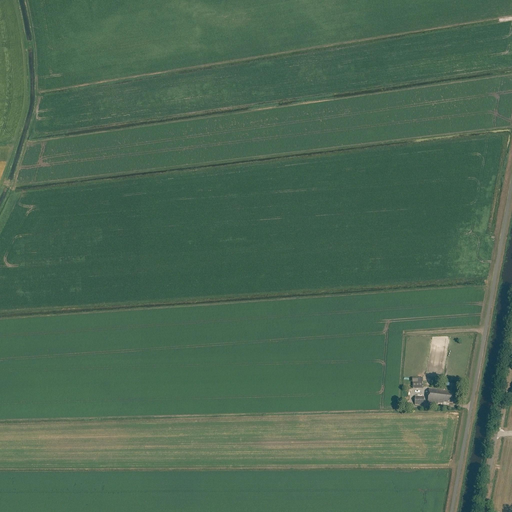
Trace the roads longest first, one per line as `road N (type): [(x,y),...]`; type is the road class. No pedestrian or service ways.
road 1 (unclassified): [(451,511),(511,182)]
road 2 (track): [(0,213),(36,99),(26,0)]
road 3 (unclassified): [(481,511),(511,345)]
